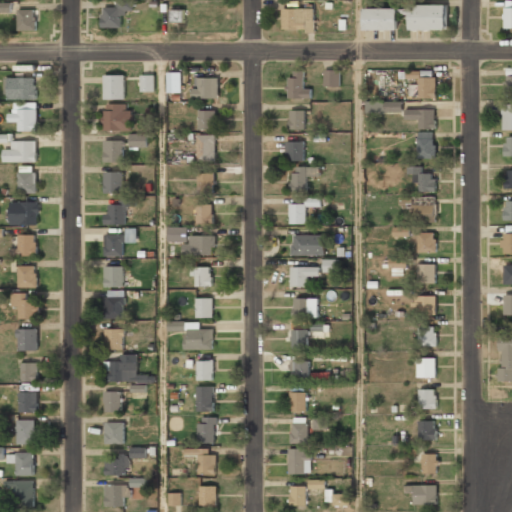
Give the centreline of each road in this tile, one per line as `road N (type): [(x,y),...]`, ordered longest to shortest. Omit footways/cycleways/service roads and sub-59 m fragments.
road 1 (residential): [(252,0),(255,511)]
road 2 (residential): [(472,0),(473,511)]
road 3 (residential): [(72,0),(73,511)]
road 4 (residential): [(511,51),(253,53)]
road 5 (residential): [(253,53),(0,53)]
